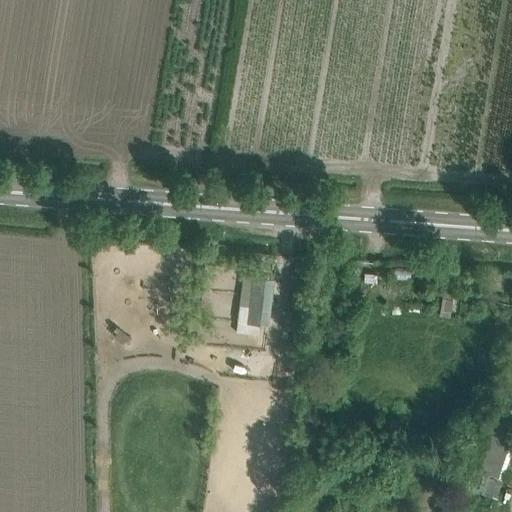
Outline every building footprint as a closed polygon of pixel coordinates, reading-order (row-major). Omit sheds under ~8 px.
[(394,268),(394,281),(411,282),(411,268),(394,268)] [(290,274),(285,309),(299,311),(304,276),(290,274)] [(240,305),(237,331),(258,334),(260,324),(265,277),(253,276),(250,296),(249,306),(240,305)] [(364,276),(364,285),(377,285),(377,276),(364,276)] [(443,289),(440,315),(449,316),(453,291),(443,289)] [(361,290),(358,300),(366,302),(369,292),(361,290)] [(474,491),(492,497),(509,450),(487,442),(484,449),(480,463),(483,465),(474,491)] [(312,483),(309,505),(321,507),(325,486),(312,483)]
